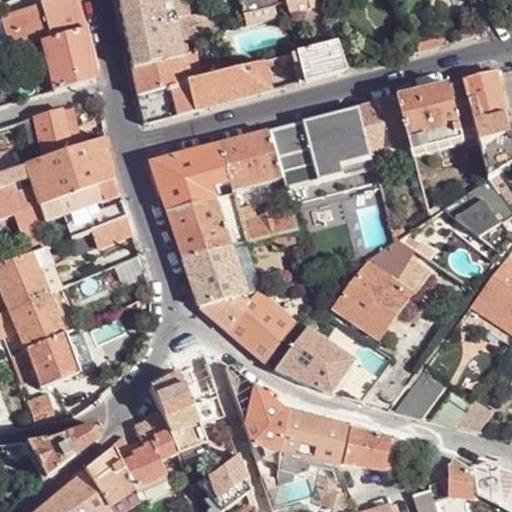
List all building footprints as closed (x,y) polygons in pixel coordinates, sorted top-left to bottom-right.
[(77,0),(54,0),(11,12),(22,49),(41,43),(86,30),(77,0)] [(185,54),(194,53),(195,52),(200,38),(222,33),(218,12),(189,18),(185,0),(117,0),(129,54),(133,72),(176,61),(185,58),(185,54)] [(282,0),(249,0),(241,2),(243,10),(245,18),(248,27),(286,17),(282,0)] [(282,0),(286,17),(307,13),(310,12),(306,0),(282,0)] [(323,8),(320,0),(306,0),(310,12),(323,8)] [(336,44),(323,8),(310,12),(307,13),(320,49),(336,45),(336,44)] [(22,49),(11,12),(0,16),(0,19),(10,53),(22,49)] [(471,32),(474,42),(488,37),(485,28),(471,32)] [(86,30),(41,43),(46,59),(47,65),(54,93),(98,80),(86,30)] [(440,30),(415,37),(417,44),(442,37),(440,30)] [(474,42),(471,32),(460,35),(463,44),(474,42)] [(417,44),(420,56),(446,49),(442,37),(417,44)] [(361,70),(352,40),(336,44),(336,45),(345,74),(361,70)] [(291,57),(300,87),(345,74),(336,45),(320,49),(291,57)] [(176,61),(181,86),(190,83),(202,81),(194,53),(185,54),(185,58),(176,61)] [(133,72),(138,98),(181,86),(176,61),(133,72)] [(153,125),(273,94),(265,64),(202,81),(190,83),(181,86),(138,98),(144,127),(153,125)] [(511,130),(498,75),(467,83),(479,129),(492,182),(500,176),(511,168),(511,130)] [(467,83),(453,87),(463,130),(464,133),(479,129),(467,83)] [(453,87),(400,101),(412,143),(463,130),(453,87)] [(400,101),(363,111),(374,153),(412,143),(400,101)] [(82,147),(72,108),(24,122),(27,133),(29,139),(38,136),(44,155),(34,158),(36,163),(82,147)] [(363,111),(272,135),(285,182),(289,194),(348,178),(345,167),(376,160),(374,153),(363,111)] [(463,130),(412,143),(416,159),(467,145),(464,133),(463,130)] [(272,135),(223,148),(235,187),(237,194),(285,182),(272,135)] [(114,179),(106,139),(82,147),(36,163),(27,166),(39,206),(114,179)] [(223,148),(154,167),(170,215),(218,203),(222,202),(219,191),(235,187),(223,148)] [(376,160),(345,167),(348,178),(289,194),(293,209),(382,185),(376,160)] [(0,218),(15,214),(39,206),(27,166),(0,174),(0,218)] [(511,193),(500,176),(492,182),(510,208),(511,206),(511,193)] [(114,179),(39,206),(45,223),(62,216),(101,203),(120,196),(114,179)] [(492,182),(446,214),(482,243),(488,239),(507,255),(511,247),(511,210),(510,208),(492,182)] [(222,202),(218,203),(235,250),(252,246),(246,224),(244,219),(239,203),(238,198),(222,202)] [(101,203),(62,216),(71,238),(78,235),(92,231),(104,226),(128,218),(122,202),(103,208),(101,203)] [(218,203),(170,215),(187,263),(235,250),(218,203)] [(39,206),(15,214),(21,230),(45,223),(39,206)] [(294,212),(246,224),(252,246),(273,240),(299,234),(294,212)] [(104,226),(92,231),(98,248),(133,235),(133,234),(128,218),(104,226)] [(299,234),(273,240),(276,250),(302,244),(299,234)] [(398,246),(369,265),(371,265),(398,285),(422,252),(406,241),(398,246)] [(0,290),(8,310),(48,294),(61,288),(44,249),(32,253),(30,254),(20,258),(0,265),(0,290)] [(235,250),(187,263),(204,310),(251,297),(235,250)] [(422,252),(398,285),(415,297),(438,266),(422,252)] [(116,265),(123,282),(147,273),(141,256),(116,265)] [(511,263),(510,262),(481,300),(511,320),(511,263)] [(358,282),(337,312),(383,343),(415,297),(398,285),(371,265),(358,282)] [(369,265),(351,278),(358,282),(371,265),(369,265)] [(48,294),(8,310),(12,318),(26,350),(65,333),(48,294)] [(204,312),(268,367),(299,327),(263,294),(251,297),(204,310),(204,312)] [(511,320),(481,300),(475,309),(511,333),(511,320)] [(323,313),(309,331),(316,336),(329,318),(323,313)] [(329,318),(316,336),(319,338),(326,329),(338,337),(343,328),(329,318)] [(392,360),(343,328),(338,337),(326,329),(319,338),(351,361),(325,397),(337,400),(342,392),(366,408),(394,369),(395,365),(393,361),(392,360)] [(316,336),(309,331),(278,375),(325,397),(351,361),(319,338),(316,336)] [(26,350),(25,351),(26,354),(12,360),(21,387),(36,381),(40,390),(79,373),(65,333),(26,350)] [(178,377),(189,405),(193,418),(221,408),(216,395),(206,363),(193,369),(178,377)] [(396,407),(417,378),(403,367),(381,397),(396,407)] [(231,369),(226,372),(244,428),(254,388),(231,369)] [(428,373),(397,416),(426,421),(448,389),(428,373)] [(161,415),(178,453),(203,445),(199,435),(193,418),(189,405),(178,377),(151,391),(160,412),(161,415)] [(254,388),(244,428),(245,431),(266,432),(268,425),(286,427),(289,414),(284,413),(254,388)] [(342,392),(337,400),(341,401),(366,408),(342,392)] [(455,394),(434,424),(457,430),(473,406),(455,394)] [(37,428),(54,425),(47,397),(26,405),(33,429),(37,428)] [(476,402),(473,406),(457,430),(482,437),(497,415),(476,402)] [(221,408),(193,418),(199,435),(227,424),(221,408)] [(307,471),(311,463),(338,470),(347,428),(289,414),(286,427),(279,456),(276,479),(289,479),(293,473),(307,471)] [(178,453),(161,415),(145,422),(147,426),(138,430),(143,444),(146,451),(128,459),(137,476),(127,481),(133,492),(162,478),(156,463),(178,453)] [(245,431),(251,449),(279,456),(286,427),(268,425),(266,432),(245,431)] [(46,481),(92,446),(102,434),(96,426),(49,442),(28,445),(32,454),(41,472),(46,481)] [(389,438),(352,429),(344,464),(383,471),(389,438)] [(399,441),(389,438),(383,471),(393,474),(399,441)] [(118,439),(117,442),(126,459),(128,458),(124,452),(118,439)] [(118,463),(126,459),(117,442),(113,449),(111,451),(118,463)] [(209,462),(218,458),(213,442),(203,445),(209,462)] [(146,451),(143,444),(124,452),(128,458),(128,459),(146,451)] [(32,454),(28,445),(11,446),(13,453),(16,459),(32,454)] [(13,453),(11,446),(5,447),(8,455),(13,453)] [(279,456),(251,449),(261,478),(276,479),(279,456)] [(209,462),(214,476),(238,460),(235,450),(218,458),(209,462)] [(107,510),(133,492),(127,481),(118,463),(111,451),(84,473),(91,484),(107,510)] [(128,459),(128,458),(126,459),(118,463),(127,481),(137,476),(128,459)] [(238,460),(214,476),(207,482),(198,485),(215,507),(218,511),(220,511),(232,504),(236,501),(249,493),(238,460)] [(467,470),(453,461),(452,467),(449,467),(449,499),(473,501),(472,495),(469,471),(467,470)] [(511,511),(511,470),(488,462),(467,470),(469,471),(472,495),(506,511),(511,511)] [(33,476),(39,487),(46,481),(41,472),(33,476)] [(39,487),(33,476),(28,478),(34,489),(39,487)] [(107,511),(107,510),(91,484),(73,494),(77,502),(83,511),(107,511)] [(200,511),(193,491),(180,497),(178,500),(182,511),(200,511)] [(107,510),(107,511),(126,511),(139,504),(133,492),(107,510)] [(413,496),(412,496),(416,511),(436,511),(430,492),(413,496)] [(474,511),(473,501),(449,499),(448,511),(474,511)] [(83,511),(77,502),(59,511),(83,511)]
